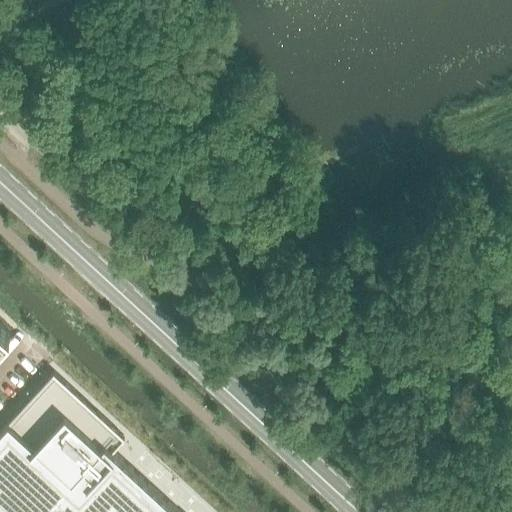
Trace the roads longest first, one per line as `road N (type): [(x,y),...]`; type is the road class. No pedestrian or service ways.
road 1 (unknown): [(478,511),(201,225),(118,205),(77,182),(0,112)]
road 2 (tertiary): [(351,508),(0,183)]
